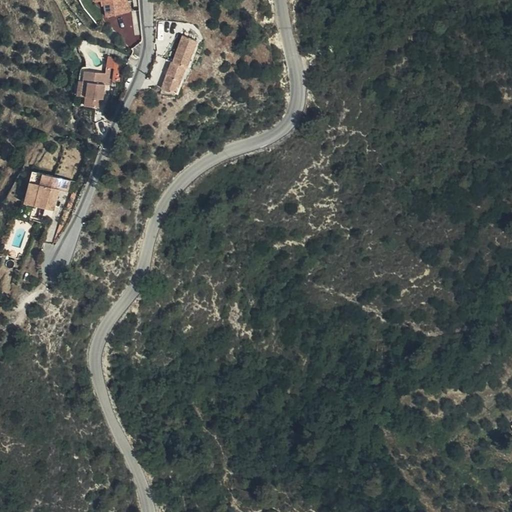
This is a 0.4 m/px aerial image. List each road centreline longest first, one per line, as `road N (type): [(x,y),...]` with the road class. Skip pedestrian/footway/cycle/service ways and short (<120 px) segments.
road 1 (tertiary): [(281,0),(299,93),(292,118),(281,132),(215,158),(167,195),(133,294),(108,319),(93,351),(98,388),(145,486),(147,511)]
road 2 (residential): [(143,0),(142,65),(59,261)]
road 3 (track): [(59,261),(0,389)]
